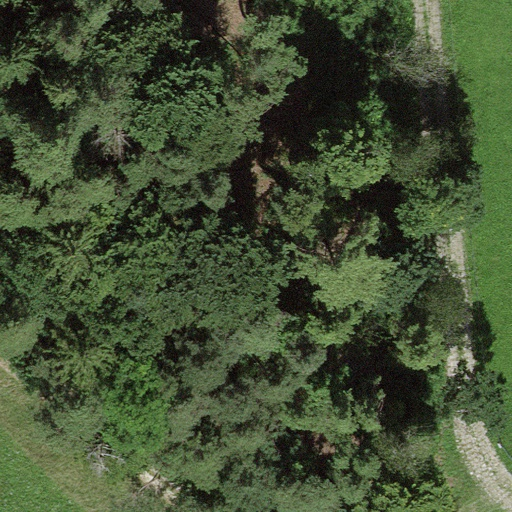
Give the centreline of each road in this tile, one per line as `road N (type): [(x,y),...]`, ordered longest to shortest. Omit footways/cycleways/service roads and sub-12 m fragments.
road 1 (track): [(511,502),(409,411),(355,288),(356,90),(366,0)]
road 2 (track): [(0,340),(198,511)]
